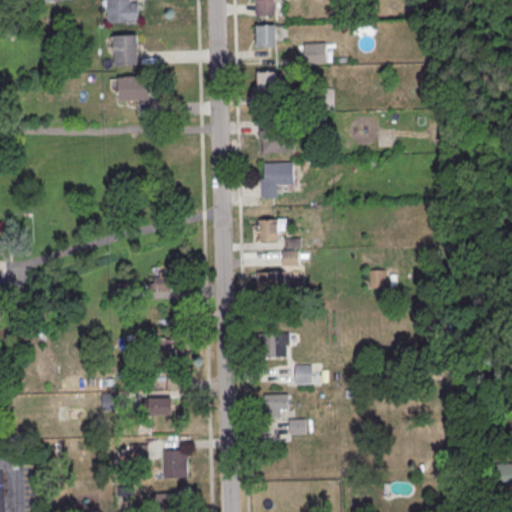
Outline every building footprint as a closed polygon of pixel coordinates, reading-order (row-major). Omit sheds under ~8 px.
[(109,0),(131,0),(131,3),(139,3),(140,23),(109,23),(109,0)] [(256,0),(275,0),(276,16),(257,16),(256,0)] [(258,25),(277,25),(278,46),(258,47),(258,25)] [(116,36),(139,35),(140,65),(117,66),(116,36)] [(305,44),(326,43),(327,63),(306,64),(305,44)] [(258,71),(277,71),(278,92),(258,93),(258,71)] [(121,78),(151,76),(152,100),(122,101),(121,78)] [(311,90),(333,89),(333,110),(312,110),(311,90)] [(258,118),(278,117),(279,130),(293,130),(294,152),(263,153),(262,140),(259,140),(258,118)] [(265,164),(294,163),(294,184),(278,185),(278,198),(262,198),(261,178),(265,178),(265,164)] [(278,219),(279,241),(258,241),(257,220),(278,219)] [(285,239),(302,238),(302,248),(286,249),(285,239)] [(283,251),(299,251),(300,266),(283,266),(283,251)] [(370,270),(386,270),(387,288),(370,288),(370,270)] [(257,273),(285,272),(286,289),(258,289),(257,273)] [(157,275),(157,301),(185,301),(185,275),(157,275)] [(123,296),(123,283),(114,283),(114,296),(123,296)] [(180,337),(182,320),(164,319),(163,336),(180,337)] [(258,334),(290,333),(290,346),(286,346),(287,356),(259,358),(258,334)] [(296,366),(313,366),(312,384),(296,384),(296,366)] [(265,394),(289,393),(290,409),(281,410),(281,417),(261,418),(261,409),(266,409),(265,394)] [(101,394),(120,394),(120,411),(102,412),(101,394)] [(150,399),(173,398),(173,416),(150,416),(150,399)] [(289,419),(306,419),(307,434),(290,434),(289,419)] [(131,445),(150,445),(150,462),(131,463),(131,445)] [(165,450),(187,450),(187,458),(189,458),(189,479),(165,479),(165,450)] [(493,464),(511,463),(511,487),(494,488),(493,464)] [(157,511),(157,495),(176,494),(176,511),(157,511)]
